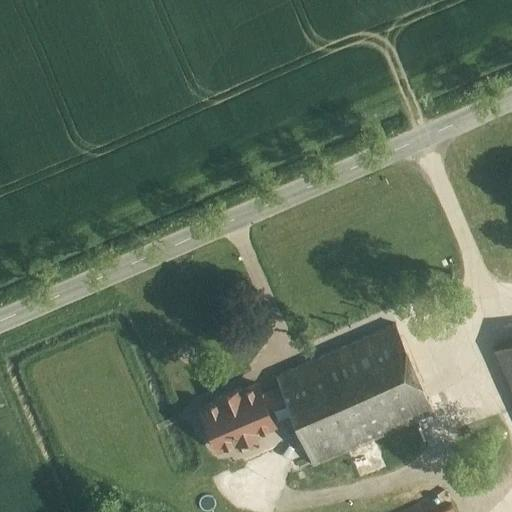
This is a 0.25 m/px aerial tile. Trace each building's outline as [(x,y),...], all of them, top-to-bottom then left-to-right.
[(398,319),(275,373),(279,381),(287,400),(314,460),(437,405),(398,319)] [(511,338),(497,345),(511,378),(511,338)] [(277,421),(271,408),(262,389),(258,379),(195,407),(214,449),(277,421)] [(271,408),(287,400),(279,381),(262,389),(271,408)] [(454,511),(450,502),(427,511),(454,511)]
